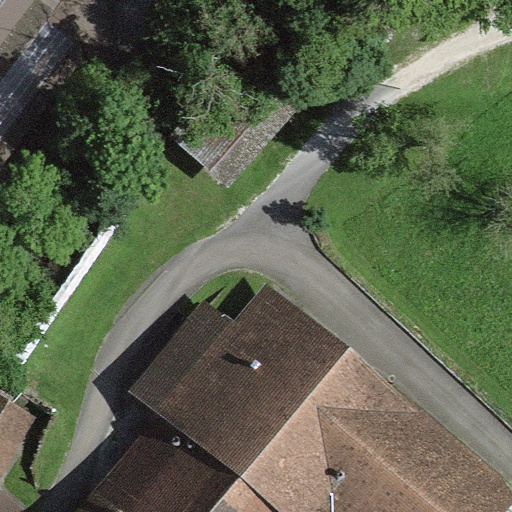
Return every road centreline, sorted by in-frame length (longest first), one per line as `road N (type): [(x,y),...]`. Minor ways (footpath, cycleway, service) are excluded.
road 1 (track): [(215,256),(410,68),(474,38),(511,31)]
road 2 (track): [(215,256),(270,253),(347,291),(511,453)]
road 3 (track): [(58,511),(106,380),(150,303),(215,256)]
